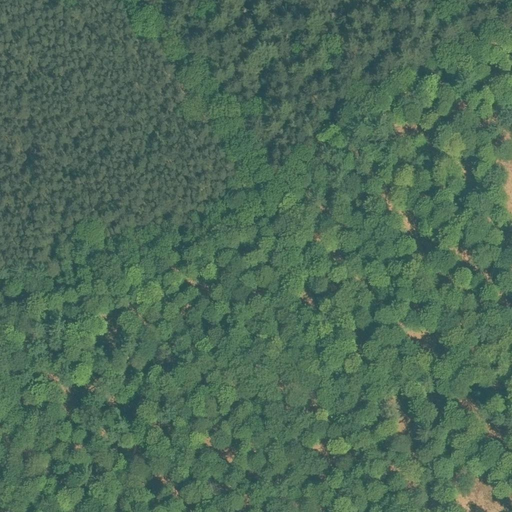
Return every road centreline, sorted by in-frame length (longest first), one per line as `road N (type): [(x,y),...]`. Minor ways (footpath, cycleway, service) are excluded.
road 1 (track): [(136,0),(270,195),(396,511)]
road 2 (track): [(0,307),(180,258),(435,154)]
